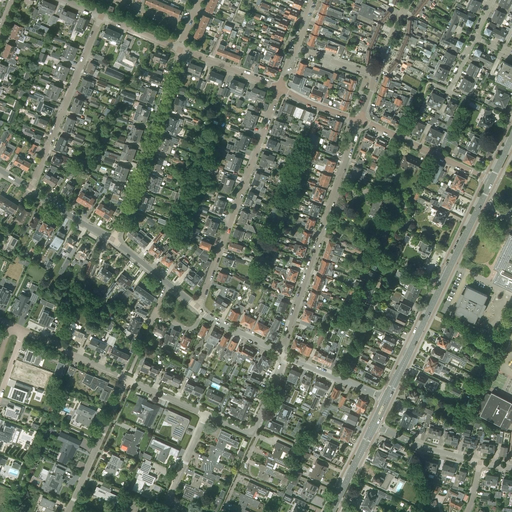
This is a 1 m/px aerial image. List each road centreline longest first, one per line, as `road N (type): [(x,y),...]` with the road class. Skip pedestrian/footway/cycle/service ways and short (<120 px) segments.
road 1 (residential): [(279,353),(359,120)]
road 2 (tertiary): [(385,399),(490,181)]
road 3 (residential): [(196,307),(279,88)]
road 4 (residential): [(112,240),(180,50)]
road 5 (residential): [(31,188),(100,16)]
road 6 (residential): [(67,511),(126,379)]
road 7 (residential): [(490,181),(359,120)]
road 8 (residential): [(205,415),(251,434),(284,357)]
